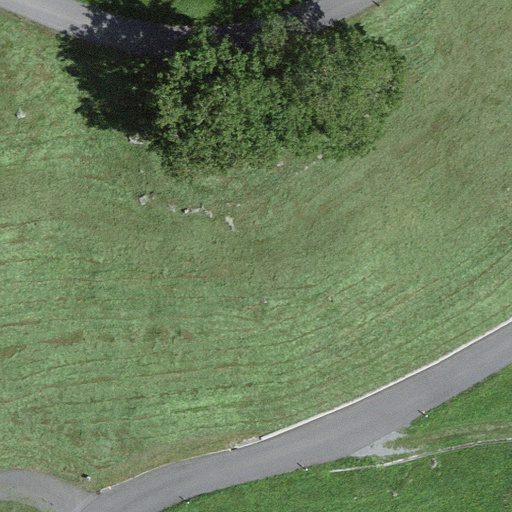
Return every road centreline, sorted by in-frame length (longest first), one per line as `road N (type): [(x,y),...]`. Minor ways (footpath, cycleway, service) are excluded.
road 1 (unclassified): [(112,511),(139,495),(387,416),(511,339)]
road 2 (unclassified): [(343,0),(281,30),(222,46),(167,44),(28,0)]
